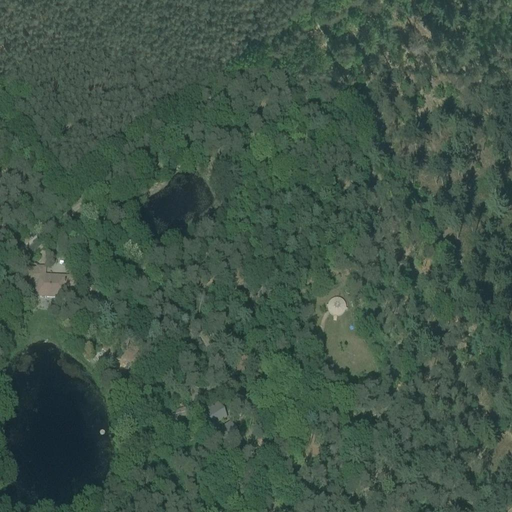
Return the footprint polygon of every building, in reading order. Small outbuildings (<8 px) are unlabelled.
[(70,280),(47,279),(47,276),(44,276),(44,269),(37,269),(36,279),(38,279),(37,296),(47,296),(66,296),(66,289),(77,289),(77,284),(77,274),(70,274),(70,280)] [(92,296),(96,291),(85,282),(81,287),(92,296)] [(333,301),(334,314),(342,314),(341,300),(333,301)] [(102,321),(108,315),(95,304),(90,310),(102,321)] [(204,434),(225,420),(216,406),(194,420),(204,434)] [(218,451),(236,439),(227,425),(209,438),(218,451)]
